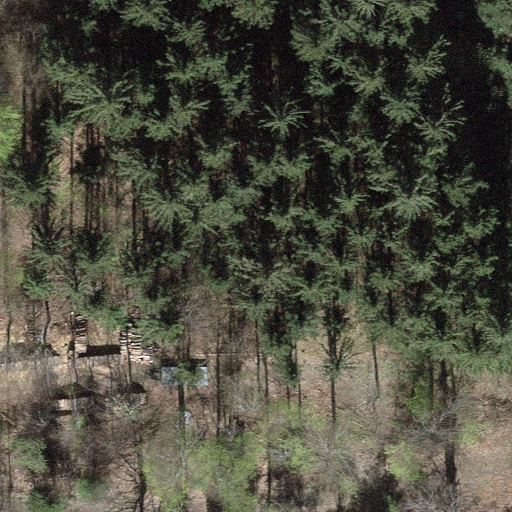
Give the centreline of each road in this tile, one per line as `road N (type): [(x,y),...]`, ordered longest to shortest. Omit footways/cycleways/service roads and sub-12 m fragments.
road 1 (track): [(0,390),(453,381),(511,405)]
road 2 (track): [(0,503),(308,499),(511,459)]
